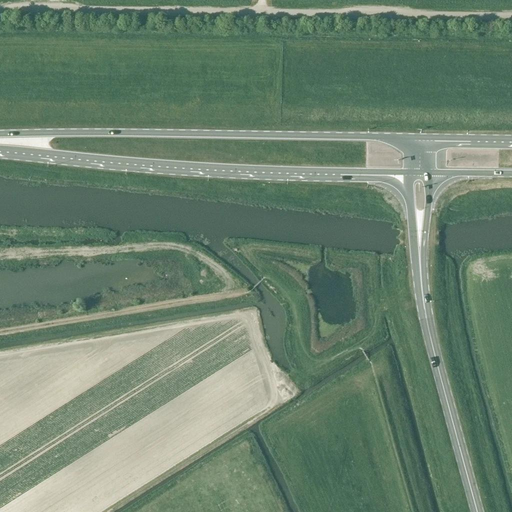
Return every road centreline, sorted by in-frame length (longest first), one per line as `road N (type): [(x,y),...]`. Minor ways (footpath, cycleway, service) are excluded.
road 1 (unclassified): [(0,9),(511,19)]
road 2 (primary): [(0,152),(219,170),(418,173)]
road 3 (primary): [(418,138),(0,136)]
road 4 (primary): [(477,511),(426,318),(418,173)]
road 5 (track): [(0,332),(243,293)]
